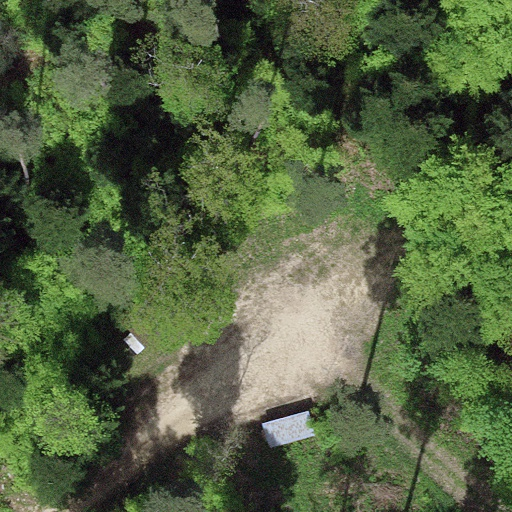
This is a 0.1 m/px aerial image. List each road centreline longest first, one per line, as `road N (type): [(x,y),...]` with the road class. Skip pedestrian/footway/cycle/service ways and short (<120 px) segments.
road 1 (track): [(48,511),(281,319)]
road 2 (track): [(281,319),(413,453),(494,511)]
